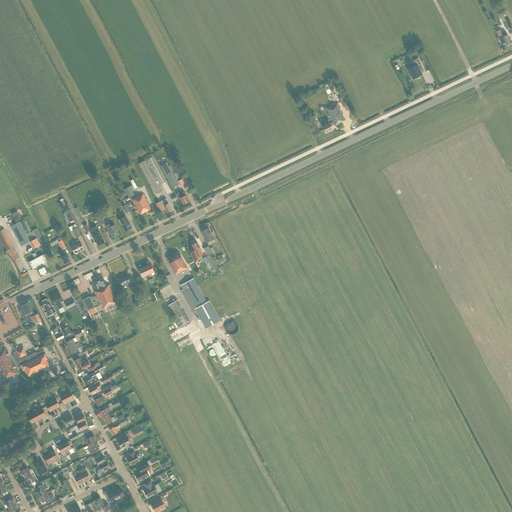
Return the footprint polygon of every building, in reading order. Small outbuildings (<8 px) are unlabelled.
[(502,36),(503,37),(502,37),(507,46),(511,43),(507,35),(506,32),(503,34),(500,30),(496,32),(499,37),(502,36)] [(422,75),(418,66),(408,70),(412,79),(422,75)] [(335,126),(342,122),(345,120),(337,104),(327,109),(333,122),(330,124),(328,120),(321,123),(326,133),(333,130),(331,126),(334,124),(335,126)] [(161,185),(167,182),(153,156),(148,159),(161,185)] [(156,194),(161,192),(144,161),(139,164),(156,194)] [(166,162),(160,165),(173,188),(179,184),(166,162)] [(189,186),(184,178),(179,181),(183,189),(189,186)] [(135,195),(130,186),(124,189),(129,198),(135,195)] [(183,205),(189,202),(188,199),(186,195),(185,192),(182,193),(181,192),(176,194),(179,199),(180,198),(183,205)] [(140,215),(151,209),(143,194),(132,199),(140,215)] [(166,199),(156,203),(160,212),(164,210),(163,207),(165,207),(167,212),(172,210),(166,199)] [(131,229),(128,221),(127,221),(125,216),(118,220),(121,225),(122,224),(126,231),(131,229)] [(19,222),(11,226),(21,246),(30,241),(19,222)] [(81,235),(75,224),(69,227),(71,231),(73,230),(77,238),(81,235)] [(111,234),(113,238),(120,234),(115,225),(112,226),(111,224),(106,226),(110,234),(111,234)] [(214,239),(208,228),(202,231),(207,242),(214,239)] [(15,261),(15,262),(21,259),(4,229),(0,230),(0,247),(0,248),(5,246),(14,261),(15,261)] [(98,245),(105,242),(98,229),(91,233),(95,242),(96,242),(98,245)] [(41,245),(37,238),(30,242),(34,249),(41,245)] [(75,241),(76,244),(71,247),(75,254),(84,249),(81,242),(80,242),(79,239),(75,241)] [(203,255),(197,243),(192,245),(194,250),(191,252),(195,261),(201,258),(200,256),(203,255)] [(208,246),(204,248),(208,256),(212,254),(215,252),(212,247),(210,248),(208,246)] [(65,264),(70,261),(69,258),(67,254),(66,254),(65,251),(62,252),(64,255),(61,257),(65,264)] [(188,268),(178,252),(166,258),(176,275),(188,268)] [(43,254),(29,262),(33,269),(36,267),(37,269),(41,277),(49,272),(45,265),(44,263),(47,262),(43,254)] [(151,264),(145,267),(149,276),(151,275),(151,273),(154,272),(151,264)] [(147,277),(149,276),(145,267),(139,269),(143,277),(146,276),(147,277)] [(121,288),(126,285),(127,287),(129,286),(128,284),(132,283),(128,274),(118,279),(121,288)] [(206,329),(221,320),(210,301),(207,303),(193,278),(181,286),(183,290),(182,291),(193,311),(195,309),(206,329)] [(107,287),(104,279),(94,283),(98,290),(95,292),(103,310),(114,305),(113,304),(117,302),(109,285),(107,287)] [(63,300),(60,294),(51,298),(54,305),(56,304),(59,309),(63,307),(60,302),(63,300)] [(90,296),(83,300),(88,311),(95,307),(90,296)] [(47,301),(46,299),(42,301),(44,305),(41,306),(47,317),(56,312),(53,306),(52,306),(48,300),(47,301)] [(73,300),(65,303),(68,309),(76,305),(73,300)] [(190,321),(178,300),(168,306),(180,327),(190,321)] [(23,317),(33,313),(28,301),(20,305),(22,310),(20,311),(23,317)] [(226,327),(226,328),(226,329),(226,330),(226,331),(227,332),(228,333),(229,334),(230,334),(231,335),(232,335),(233,335),(234,334),(235,334),(236,333),(237,332),(238,331),(238,330),(238,329),(239,328),(238,327),(238,326),(238,325),(237,324),(236,323),(235,323),(234,322),(233,322),(232,322),(231,322),(230,322),(229,323),(228,324),(227,325),(226,326),(226,327)] [(67,328),(62,330),(65,336),(70,333),(67,328)] [(88,335),(85,328),(74,333),(76,337),(82,334),(84,337),(88,335)] [(76,337),(66,342),(73,354),(79,351),(80,353),(83,351),(81,347),(80,347),(78,343),(76,344),(75,342),(77,341),(76,337)] [(23,347),(17,350),(16,351),(17,352),(14,353),(15,355),(14,356),(18,364),(20,363),(21,366),(23,368),(24,370),(25,369),(28,376),(49,366),(46,359),(47,358),(43,351),(36,354),(36,353),(26,357),(25,355),(26,354),(23,347)] [(0,366),(6,379),(17,373),(8,355),(9,355),(8,351),(6,351),(5,349),(0,351),(0,366)] [(74,361),(77,366),(83,363),(84,363),(86,362),(89,360),(87,357),(84,358),(82,360),(80,357),(74,361)] [(86,369),(84,363),(83,363),(77,366),(80,372),(86,369)] [(90,374),(83,378),(86,384),(89,382),(90,384),(94,382),(99,380),(96,374),(94,375),(94,373),(90,375),(90,374)] [(114,378),(112,374),(100,380),(102,384),(114,378)] [(96,386),(89,389),(92,395),(99,391),(97,388),(101,387),(99,384),(96,386)] [(63,390),(69,401),(75,399),(70,391),(67,392),(65,389),(63,390)] [(69,401),(63,390),(61,391),(63,395),(60,396),(64,404),(69,401)] [(49,397),(55,409),(60,406),(56,398),(53,400),(51,396),(49,397)] [(99,398),(95,400),(98,406),(103,404),(102,403),(106,402),(103,396),(100,398),(99,398)] [(55,409),(49,397),(47,398),(49,402),(46,404),(50,412),(55,409)] [(35,407),(37,410),(42,418),(47,416),(42,408),(39,409),(37,406),(35,407)] [(101,411),(104,417),(109,415),(107,412),(110,409),(109,407),(106,409),(101,411)] [(36,421),(42,418),(37,410),(34,412),(32,408),(30,409),(36,421)] [(36,421),(30,409),(28,411),(30,414),(27,416),(31,424),(36,421)] [(83,414),(75,418),(78,424),(86,420),(83,414)] [(111,418),(109,415),(104,417),(107,424),(112,421),(117,418),(116,416),(114,417),(111,418)] [(80,431),(88,427),(85,421),(77,425),(80,431)] [(119,424),(110,429),(113,435),(118,433),(116,429),(120,427),(119,424)] [(87,442),(89,445),(97,441),(94,435),(93,436),(91,433),(82,438),(85,443),(87,442)] [(124,439),(118,442),(121,448),(131,443),(129,439),(131,438),(128,433),(122,436),(124,439)] [(63,443),(69,455),(71,454),(69,450),(72,448),(68,440),(63,443)] [(97,441),(89,445),(90,448),(88,449),(91,454),(100,450),(98,447),(100,446),(97,441)] [(69,455),(63,443),(57,446),(62,454),(65,452),(67,456),(69,455)] [(49,453),(54,462),(57,460),(58,461),(57,462),(58,465),(61,463),(59,459),(54,450),(49,453)] [(130,457),(127,459),(131,465),(140,460),(139,460),(142,458),(140,455),(137,456),(136,454),(133,450),(128,453),(130,457)] [(54,462),(49,453),(44,456),(48,464),(51,469),(53,467),(52,464),(51,465),(50,464),(54,462)] [(98,466),(106,461),(103,456),(95,460),(98,466)] [(39,461),(34,464),(39,475),(45,471),(45,472),(48,471),(45,466),(43,467),(39,461)] [(104,471),(111,468),(108,462),(100,466),(102,471),(97,474),(99,477),(105,473),(104,471)] [(151,469),(148,463),(139,467),(141,471),(140,472),(135,475),(139,482),(150,476),(147,471),(151,469)] [(30,478),(32,483),(38,480),(31,468),(29,470),(27,467),(21,471),(26,480),(30,478)] [(81,475),(85,482),(91,478),(86,468),(83,469),(85,472),(81,475)] [(65,491),(72,488),(68,480),(71,478),(68,472),(62,475),(65,480),(61,482),(65,491)] [(85,482),(81,475),(77,477),(75,474),(73,475),(78,485),(85,482)] [(147,490),(144,491),(148,498),(158,492),(155,486),(154,486),(151,480),(144,484),(147,490)] [(36,492),(39,497),(47,492),(45,489),(49,488),(45,482),(39,485),(41,489),(36,492)] [(124,496),(121,489),(114,492),(114,491),(108,494),(112,504),(116,502),(115,500),(124,496)] [(48,495),(47,493),(47,492),(39,497),(41,502),(42,501),(43,502),(45,501),(45,500),(47,499),(49,503),(55,499),(53,495),(53,496),(52,494),(48,495)] [(6,504),(8,507),(16,503),(13,498),(12,498),(10,495),(1,500),(4,505),(6,504)] [(155,511),(156,511),(166,507),(162,500),(164,499),(162,495),(152,500),(154,504),(152,505),(155,511)] [(104,506),(100,498),(94,501),(99,510),(103,508),(104,511),(105,511),(111,509),(108,504),(104,506)] [(19,508),(16,503),(8,507),(9,510),(7,511),(14,511),(19,508)]
